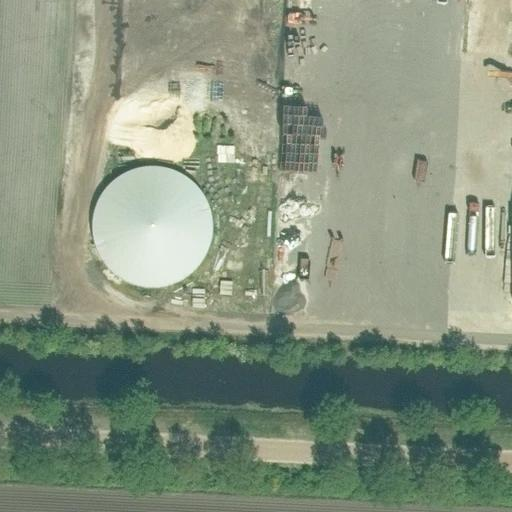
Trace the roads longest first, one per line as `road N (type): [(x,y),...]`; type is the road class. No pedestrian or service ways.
road 1 (track): [(511,340),(0,315)]
road 2 (tertiary): [(511,462),(0,438)]
